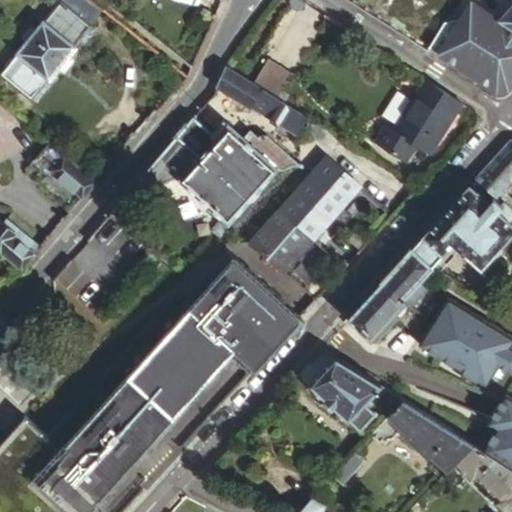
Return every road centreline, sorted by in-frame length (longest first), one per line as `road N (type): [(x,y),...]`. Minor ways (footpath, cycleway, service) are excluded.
road 1 (residential): [(176,475),(499,112)]
road 2 (tertiary): [(248,0),(202,83),(0,324)]
road 3 (residential): [(324,0),(499,112)]
